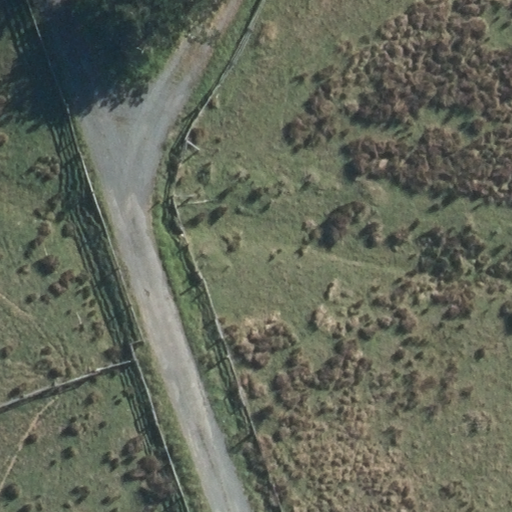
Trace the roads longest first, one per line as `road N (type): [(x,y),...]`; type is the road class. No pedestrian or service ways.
road 1 (track): [(231,511),(120,179),(208,0)]
road 2 (track): [(120,179),(67,0)]
